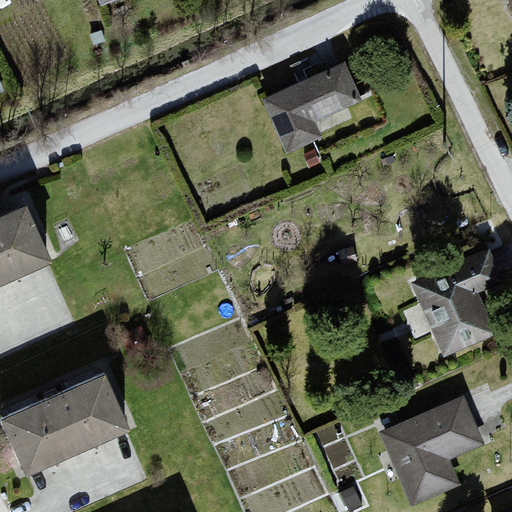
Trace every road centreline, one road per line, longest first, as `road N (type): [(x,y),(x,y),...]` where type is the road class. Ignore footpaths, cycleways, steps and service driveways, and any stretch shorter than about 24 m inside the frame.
road 1 (residential): [(380,0),(0,180)]
road 2 (residential): [(409,0),(511,203)]
